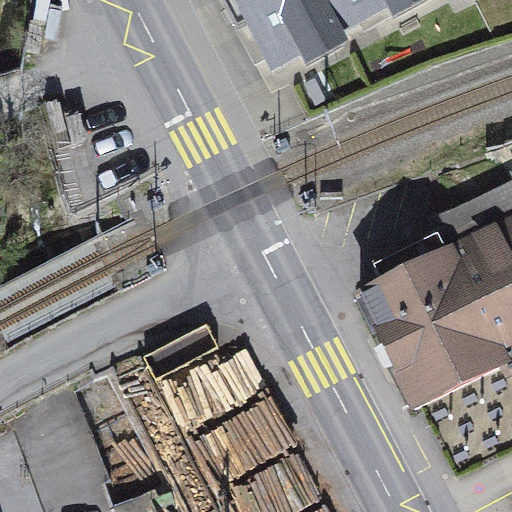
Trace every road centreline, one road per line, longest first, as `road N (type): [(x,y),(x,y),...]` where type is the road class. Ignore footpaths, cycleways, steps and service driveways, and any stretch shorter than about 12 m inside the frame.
road 1 (residential): [(0,386),(262,252)]
road 2 (secondary): [(397,511),(262,252)]
road 3 (secondary): [(262,252),(132,0)]
